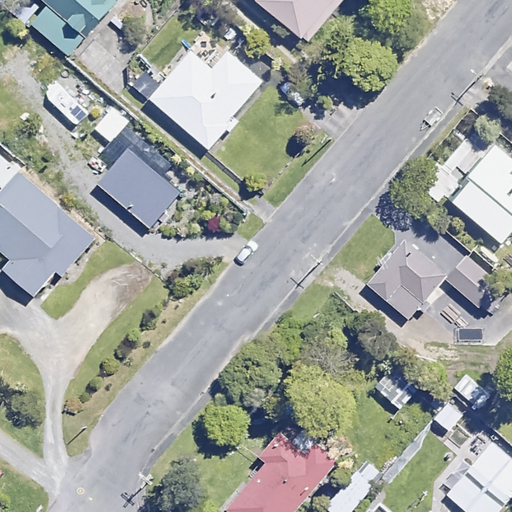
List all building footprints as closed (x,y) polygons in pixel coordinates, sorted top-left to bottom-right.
[(3,0),(31,24),(67,55),(114,0),(3,0)] [(342,0),(254,0),(307,43),(342,0)] [(261,82),(220,47),(204,66),(190,53),(149,100),(204,148),(261,82)] [(130,123),(113,108),(94,129),(111,144),(130,123)] [(510,160),(490,145),(446,200),(501,243),(511,229),(511,178),(510,176),(511,173),(511,169),(506,165),(510,160)] [(1,146),(0,146),(0,254),(7,262),(1,269),(32,300),(57,274),(59,277),(95,241),(1,146)] [(445,276),(403,240),(367,283),(409,319),(445,276)] [(420,388),(396,364),(375,385),(400,409),(420,388)] [(462,413),(441,397),(427,415),(448,431),(462,413)] [(292,511),(335,460),(289,422),(260,456),(265,459),(226,506),(232,511),(292,511)] [(511,459),(510,462),(494,446),(447,492),(466,511),(499,511),(511,499),(511,459)] [(349,511),(372,488),(350,467),(316,502),(326,511),(349,511)] [(387,511),(377,503),(368,511),(387,511)]
